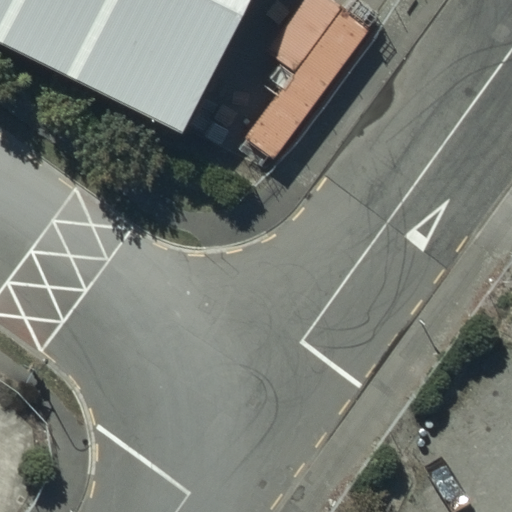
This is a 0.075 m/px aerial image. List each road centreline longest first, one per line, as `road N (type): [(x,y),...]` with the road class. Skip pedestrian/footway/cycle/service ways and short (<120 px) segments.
road 1 (residential): [(225,389),(511,17)]
road 2 (residential): [(225,389),(0,215)]
road 3 (residential): [(147,511),(225,389)]
